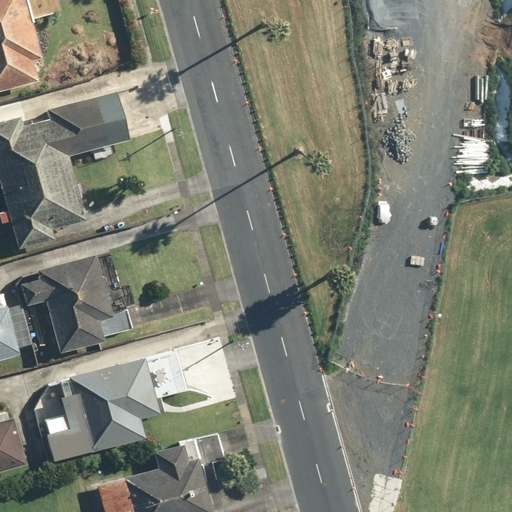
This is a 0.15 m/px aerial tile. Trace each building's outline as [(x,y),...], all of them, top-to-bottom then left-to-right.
[(40,58),(47,55),(37,17),(60,11),(56,0),(0,0),(0,89),(45,77),(40,58)] [(0,169),(24,248),(65,236),(62,223),(92,214),(75,156),(131,139),(116,89),(0,123),(0,169)] [(105,249),(41,265),(43,271),(21,276),(28,303),(50,297),(63,348),(114,336),(109,316),(121,313),(105,249)] [(13,298),(0,300),(0,355),(25,349),(13,298)] [(49,432),(56,463),(153,439),(148,420),(169,414),(165,401),(191,394),(179,347),(66,375),(70,392),(63,394),(71,426),(49,432)] [(19,412),(0,417),(0,469),(32,461),(19,412)] [(180,436),(181,440),(158,446),(162,463),(102,478),(110,511),(215,511),(221,511),(201,431),(180,436)]
